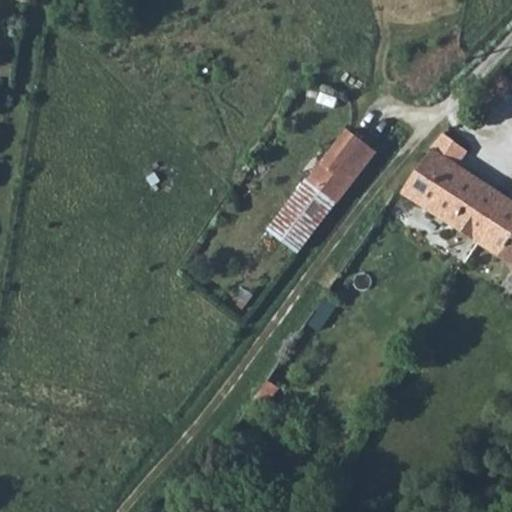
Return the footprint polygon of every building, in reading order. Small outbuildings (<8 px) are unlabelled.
[(511,74),(504,67),(476,99),(492,113),(511,90),(511,74)] [(346,129),(308,180),(335,201),(373,151),(346,129)] [(399,181),(394,188),(477,240),(503,199),(452,166),(460,151),(437,134),(404,184),(399,181)] [(335,201),(308,180),(305,178),(266,228),(298,252),(335,201)] [(511,204),(503,199),(477,240),(511,262),(511,204)]
